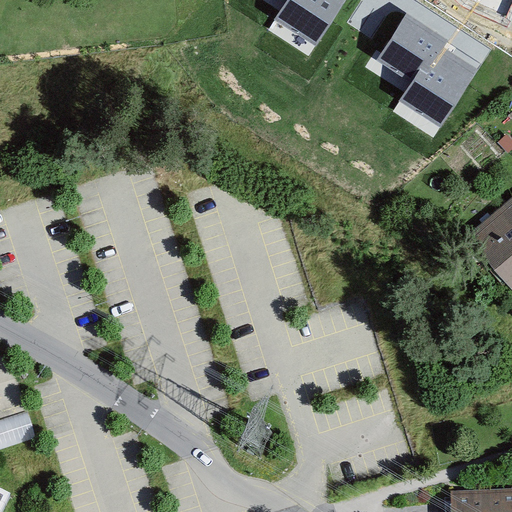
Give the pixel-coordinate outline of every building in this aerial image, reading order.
[(345,0),(292,0),(292,2),(280,19),(317,43),(345,0)] [(511,0),(455,0),(463,7),(508,25),(511,15),(511,0)] [(443,40),(407,16),(379,59),(415,83),(439,46),(443,40)] [(477,70),(439,46),(415,83),(404,100),(441,124),(477,70)] [(511,149),(511,140),(507,135),(499,143),(508,153),(511,149)] [(511,207),(473,239),(511,286),(511,207)] [(0,421),(0,444),(35,438),(31,416),(9,421),(9,420),(0,421)] [(76,511),(107,511),(83,427),(54,435),(76,511)] [(511,511),(511,499),(456,501),(456,511),(511,511)] [(0,511),(7,511),(11,506),(0,501),(0,511)]
